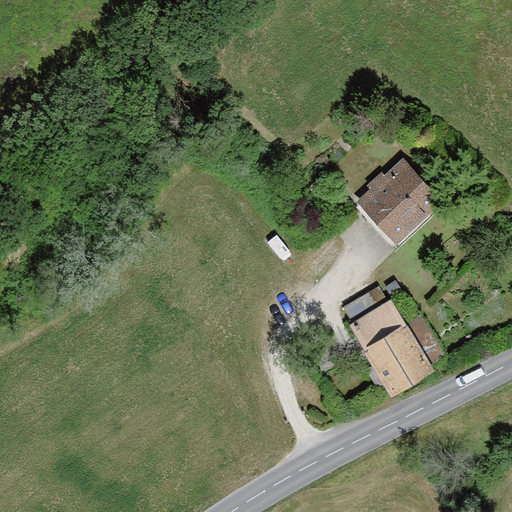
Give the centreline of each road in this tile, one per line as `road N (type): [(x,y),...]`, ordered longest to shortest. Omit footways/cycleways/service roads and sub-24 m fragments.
road 1 (tertiary): [(511,362),(234,511)]
road 2 (track): [(0,205),(192,0)]
